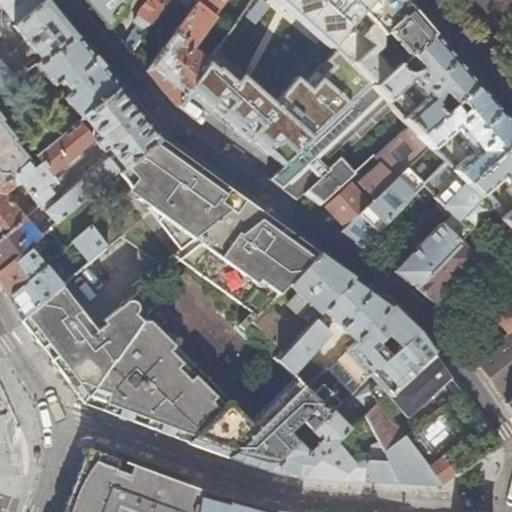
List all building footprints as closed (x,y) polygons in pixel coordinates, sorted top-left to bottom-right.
[(0,0),(0,88),(27,71),(13,52),(0,60),(0,3),(14,22),(11,24),(41,62),(76,38),(62,20),(44,0),(0,0)] [(85,0),(107,26),(124,0),(85,0)] [(168,0),(147,0),(134,19),(140,24),(125,47),(131,53),(160,13),(168,0)] [(198,0),(196,3),(169,39),(177,45),(171,53),(163,47),(145,71),(157,85),(175,106),(185,93),(208,60),(191,47),(216,14),(215,13),(224,0),(198,0)] [(172,0),(168,0),(160,13),(167,17),(175,6),(174,1),(172,0)] [(275,0),(229,53),(219,45),(208,60),(185,93),(227,125),(280,167),(372,82),(355,62),(372,45),(362,36),(351,27),(363,12),(373,0),(275,0)] [(373,0),(363,12),(374,25),(362,36),(372,45),(355,62),(372,82),(374,84),(434,33),(408,3),(405,0),(373,0)] [(451,53),(434,33),(374,84),(373,85),(388,102),(410,81),(425,99),(403,118),(408,124),(419,135),(478,84),(451,53)] [(88,52),(76,38),(41,62),(36,65),(54,86),(60,81),(70,94),(65,99),(81,119),(84,116),(118,88),(88,52)] [(374,84),(372,82),(280,167),(267,179),(295,200),(311,212),(318,206),(351,175),(352,176),(373,157),(408,124),(403,118),(388,102),(373,85),(374,84)] [(496,105),(478,84),(419,135),(429,146),(432,149),(454,129),(473,152),(453,170),(467,184),(511,144),(511,123),(501,110),(496,105)] [(139,114),(118,88),(84,116),(100,137),(95,141),(104,151),(109,148),(126,167),(161,139),(139,114)] [(0,186),(36,156),(39,154),(25,136),(27,134),(12,116),(14,114),(0,96),(0,186)] [(511,111),(506,105),(501,110),(511,123),(511,111)] [(78,121),(45,149),(39,154),(36,156),(50,174),(93,139),(78,121)] [(429,146),(419,135),(408,124),(373,157),(384,170),(369,185),(378,195),(381,192),(386,187),(429,146)] [(126,194),(151,212),(127,232),(145,256),(127,270),(145,287),(178,260),(187,269),(216,298),(222,293),(251,320),(319,254),(241,197),(203,170),(182,154),(169,145),(161,140),(161,139),(126,167),(120,172),(113,178),(126,194)] [(511,144),(467,184),(492,210),(500,218),(511,229),(511,144)] [(444,161),(432,149),(429,146),(386,187),(399,199),(420,179),(419,178),(423,174),(428,179),(444,161)] [(50,174),(36,156),(0,186),(0,237),(23,218),(4,195),(16,185),(14,183),(18,180),(39,205),(52,194),(48,187),(55,181),(50,174)] [(52,228),(109,181),(113,178),(120,172),(109,159),(46,212),(52,219),(47,223),(52,228)] [(415,289),(460,242),(457,240),(467,230),(470,232),(492,210),(467,184),(453,170),(444,161),(428,179),(422,184),(450,213),(393,272),(392,273),(415,289)] [(322,210),(342,230),(368,205),(348,183),(322,210)] [(381,192),(378,195),(368,205),(342,230),(339,233),(345,237),(360,249),(396,212),(382,199),(386,196),(381,192)] [(318,206),(311,212),(316,216),(322,210),(318,206)] [(39,238),(23,218),(0,237),(0,270),(28,248),(39,238)] [(106,248),(90,228),(71,245),(88,264),(106,248)] [(433,304),(477,259),(460,242),(415,289),(433,304)] [(7,297),(44,268),(45,267),(28,248),(0,270),(0,283),(5,293),(7,297)] [(337,267),(319,254),(290,284),(297,292),(286,304),(299,316),(300,314),(309,322),(352,278),(337,267)] [(502,259),(503,266),(507,269),(511,268),(511,255),(511,256),(506,255),(502,259)] [(19,320),(61,286),(45,267),(44,268),(7,297),(9,300),(19,320)] [(273,357),(246,330),(219,305),(216,298),(187,269),(158,299),(93,391),(84,403),(84,404),(103,412),(126,421),(155,431),(188,443),(230,401),(273,357)] [(366,288),(352,278),(309,322),(298,334),(283,350),(275,358),(290,374),(329,332),(326,328),(333,321),(350,337),(345,342),(349,346),(357,339),(357,338),(391,306),(366,288)] [(94,328),(61,286),(19,320),(20,321),(22,323),(38,345),(42,346),(46,346),(50,345),(58,356),(51,361),(84,403),(93,391),(158,299),(145,287),(94,328)] [(511,296),(492,316),(508,334),(511,330),(511,296)] [(269,306),(254,322),(283,350),(298,334),(269,306)] [(414,328),(391,306),(357,338),(357,339),(349,346),(347,349),(371,375),(418,331),(414,328)] [(511,384),(511,330),(508,334),(477,365),(487,380),(499,396),(511,384)] [(421,335),(418,331),(371,375),(377,382),(359,399),(370,411),(379,403),(387,395),(433,352),(421,335)] [(371,375),(347,349),(338,358),(362,384),(371,375)] [(451,377),(433,352),(387,395),(407,417),(451,377)] [(338,358),(328,367),(351,393),(362,384),(338,358)] [(230,401),(188,443),(196,446),(232,459),(262,470),(267,472),(299,442),(289,432),(303,420),(312,430),(334,410),(351,393),(328,367),(305,389),(294,378),(251,419),(230,401)] [(405,437),(379,403),(370,411),(365,416),(380,445),(399,484),(432,486),(440,487),(499,446),(490,433),(477,442),(470,434),(483,424),(480,419),(458,389),(440,404),(441,405),(405,437)] [(511,394),(503,402),(511,414),(511,394)] [(351,429),(334,410),(312,430),(311,431),(321,441),(309,453),(299,442),(267,472),(274,473),(292,477),(298,478),(344,435),(351,429)] [(352,443),(344,435),(298,478),(337,480),(345,481),(358,482),(365,482),(377,483),(399,484),(380,445),(372,447),(371,460),(368,460),(366,464),(366,468),(359,468),(345,450),(352,443)] [(124,463),(118,461),(96,453),(87,450),(68,498),(62,511),(115,511),(116,510),(122,511),(263,511),(245,506),(239,503),(211,493),(198,489),(174,481),(133,466),(124,463)]
